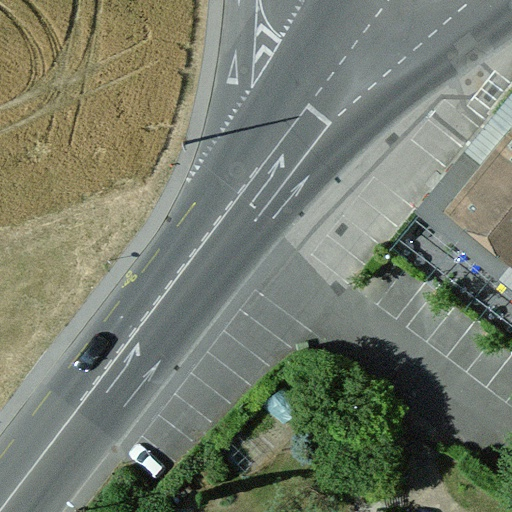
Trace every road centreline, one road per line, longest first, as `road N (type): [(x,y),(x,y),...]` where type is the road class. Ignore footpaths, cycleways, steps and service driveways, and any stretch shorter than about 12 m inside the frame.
road 1 (primary): [(0,511),(344,83)]
road 2 (primary): [(344,83),(511,2)]
